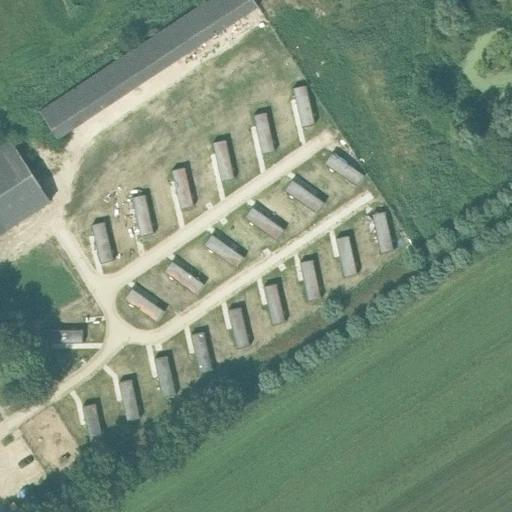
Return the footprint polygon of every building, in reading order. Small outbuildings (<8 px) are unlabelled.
[(209,0),(40,112),(57,139),(259,6),(254,0),(209,0)] [(317,89),(303,92),(312,131),(325,128),(317,89)] [(280,113),(267,116),(275,155),(289,152),(280,113)] [(0,234),(51,201),(7,133),(0,137),(0,234)] [(244,137),(231,139),(239,179),(252,176),(244,137)] [(342,153),(334,164),(366,188),(374,177),(342,153)] [(208,160),(194,163),(203,202),(216,200),(208,160)] [(305,177),(297,188),(330,211),(338,200),(305,177)] [(171,184),(158,187),(166,226),(180,223),(171,184)] [(269,201),(261,212),(293,235),(301,224),(269,201)] [(135,208),(122,211),(130,250),(143,247),(135,208)] [(397,212),(384,215),(393,254),(406,251),(397,212)] [(232,225),(225,236),(257,259),(265,248),(232,225)] [(361,236),(348,239),(356,278),(369,275),(361,236)] [(196,249),(188,260),(221,283),(229,272),(196,249)] [(324,260),(311,262),(320,301),(333,299),(324,260)] [(23,268),(23,285),(63,285),(63,268),(23,268)] [(160,272),(152,283),(184,307),(192,296),(160,272)] [(288,283),(275,286),(283,325),(297,322),(288,283)] [(252,307),(238,310),(247,349),(260,346),(252,307)] [(51,309),(51,326),(91,326),(91,310),(51,309)] [(215,331),(202,334),(211,373),(224,370),(215,331)] [(179,355),(166,358),(174,397),(188,394),(179,355)] [(143,379),(129,381),(138,420),(151,418),(143,379)] [(106,402),(93,405),(101,444),(115,441),(106,402)]
